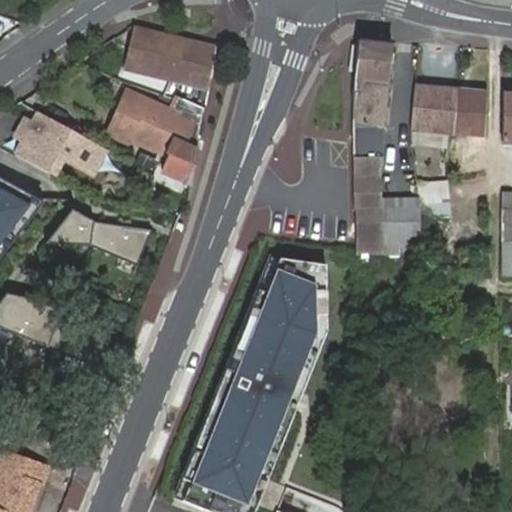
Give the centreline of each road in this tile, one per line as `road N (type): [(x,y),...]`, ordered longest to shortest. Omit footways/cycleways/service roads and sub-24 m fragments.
road 1 (secondary): [(104,511),(252,138),(294,0)]
road 2 (residential): [(0,77),(111,0)]
